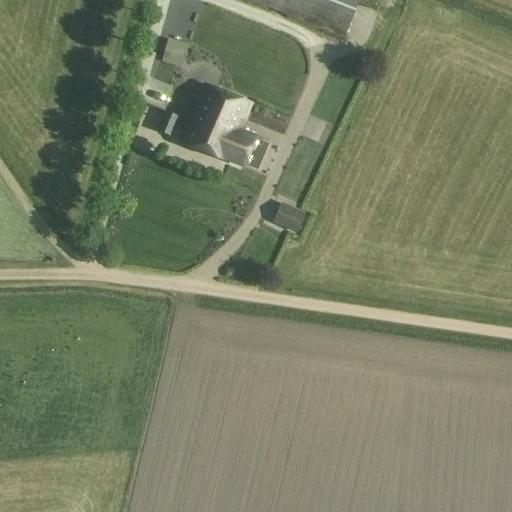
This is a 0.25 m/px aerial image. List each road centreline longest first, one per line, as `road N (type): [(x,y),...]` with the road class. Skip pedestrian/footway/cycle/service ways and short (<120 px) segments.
road 1 (track): [(0,275),(117,272),(511,336)]
road 2 (unclassified): [(162,0),(92,261),(82,273),(0,172)]
